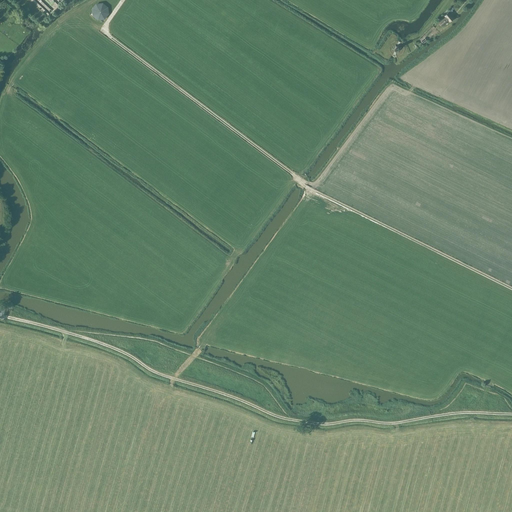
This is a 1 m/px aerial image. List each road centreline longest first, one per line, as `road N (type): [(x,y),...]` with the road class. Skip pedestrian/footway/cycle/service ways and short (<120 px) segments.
road 1 (track): [(511,289),(305,185),(109,35),(103,27),(122,0)]
road 2 (track): [(290,420),(65,332)]
road 3 (track): [(419,419),(290,420)]
